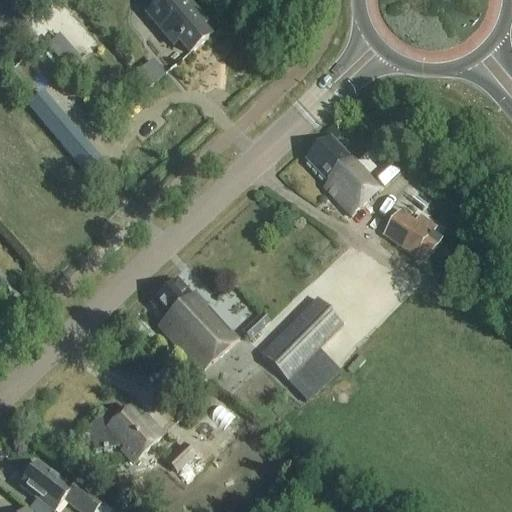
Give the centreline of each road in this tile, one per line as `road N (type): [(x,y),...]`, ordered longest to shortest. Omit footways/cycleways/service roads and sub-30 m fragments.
road 1 (tertiary): [(317,105),(0,399)]
road 2 (unknown): [(241,175),(511,344)]
